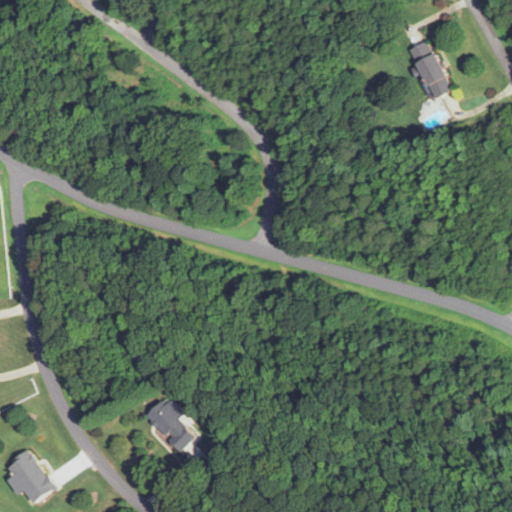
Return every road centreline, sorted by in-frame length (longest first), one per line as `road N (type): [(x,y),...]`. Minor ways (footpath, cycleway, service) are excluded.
road 1 (residential): [(511,328),(440,298),(111,208),(0,156),(129,502),(68,434),(40,376),(16,273),(7,161)]
road 2 (residential): [(261,251),(272,168),(258,135),(85,0)]
